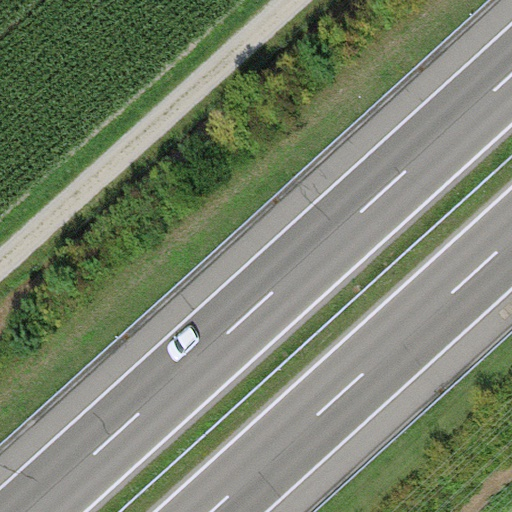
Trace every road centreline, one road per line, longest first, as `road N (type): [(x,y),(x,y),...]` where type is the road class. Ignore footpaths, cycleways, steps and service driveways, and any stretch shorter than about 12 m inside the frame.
road 1 (motorway): [(511,77),(32,511)]
road 2 (motorway): [(212,511),(511,240)]
road 3 (track): [(0,265),(295,0)]
